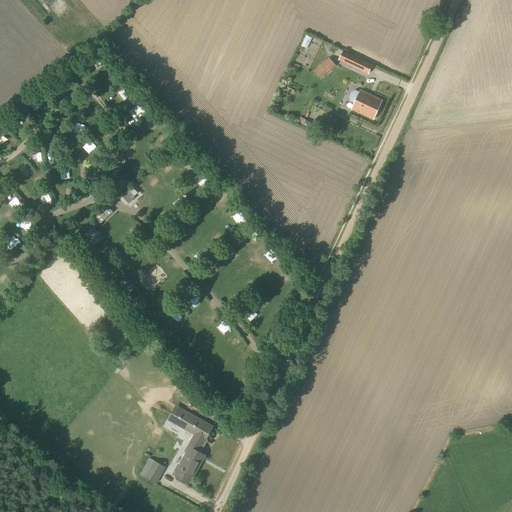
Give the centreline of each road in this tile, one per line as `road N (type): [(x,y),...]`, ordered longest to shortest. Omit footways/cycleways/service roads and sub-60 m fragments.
road 1 (track): [(250,441),(457,0)]
road 2 (track): [(0,160),(77,88),(87,89),(131,147),(91,200)]
